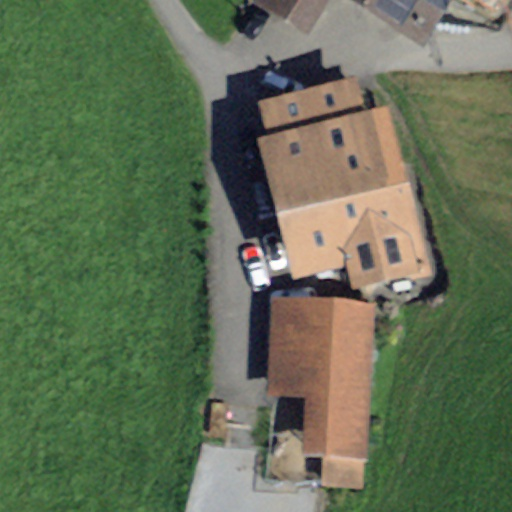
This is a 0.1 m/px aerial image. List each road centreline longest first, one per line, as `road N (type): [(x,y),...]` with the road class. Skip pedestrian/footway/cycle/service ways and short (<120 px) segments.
road 1 (residential): [(217,98),(417,60),(511,18)]
road 2 (residential): [(217,98),(226,390)]
